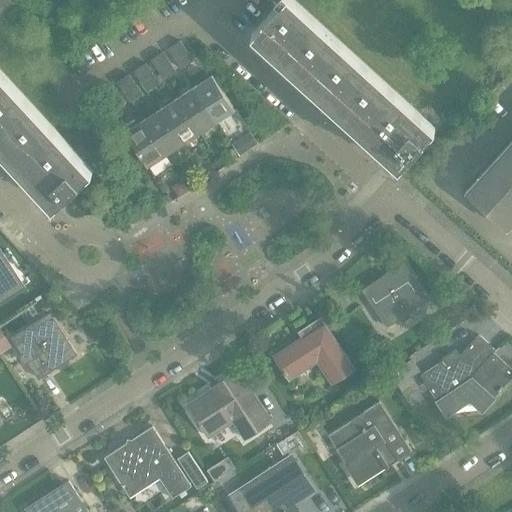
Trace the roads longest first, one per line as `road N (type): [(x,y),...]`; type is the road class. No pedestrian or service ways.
road 1 (residential): [(0,475),(337,254),(390,198)]
road 2 (residential): [(511,308),(390,198)]
road 3 (residential): [(399,511),(511,440)]
road 4 (residential): [(50,245),(78,274),(106,273),(112,249),(88,236)]
